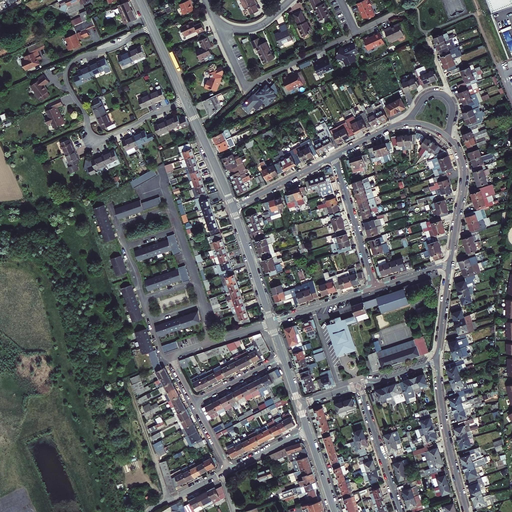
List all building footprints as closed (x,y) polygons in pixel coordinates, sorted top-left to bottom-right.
[(79,0),(82,3),(88,1),(87,0),(60,0),(59,1),(61,5),(60,8),(66,11),(68,5),(79,0)] [(128,0),(122,3),(117,5),(125,23),(137,18),(132,9),(128,0)] [(191,0),(188,0),(181,3),(183,8),(182,9),(184,14),(195,9),(193,6),(192,3),(193,3),(191,0)] [(254,0),(241,0),(245,8),(247,8),(249,10),(251,14),(258,11),(255,5),(256,4),(254,0)] [(310,0),(319,20),(329,15),(323,3),(321,4),(319,0),(310,0)] [(368,0),(367,0),(362,0),(356,2),(359,9),(360,9),(361,10),(361,11),(361,12),(360,13),(362,18),(366,16),(366,17),(368,18),(373,16),(371,11),(371,9),(370,5),(371,5),(369,0),(368,0)] [(511,0),(487,0),(493,15),(511,7),(511,0)] [(90,18),(86,10),(79,13),(81,16),(83,21),(90,18)] [(297,12),(294,14),(298,24),(297,25),(302,36),(312,31),(309,26),(306,21),(305,21),(301,11),(297,12)] [(71,20),(73,25),(83,21),(81,16),(71,20)] [(75,32),(65,37),(68,44),(66,45),(68,50),(70,49),(70,50),(80,45),(79,42),(77,41),(78,39),(84,36),(88,34),(85,28),(94,24),(91,17),(90,18),(83,21),(73,25),(72,26),(75,32)] [(194,21),(182,26),(186,35),(198,30),(199,32),(205,29),(202,22),(196,25),(195,23),(194,21)] [(386,27),(382,29),(387,40),(400,34),(395,23),(391,25),(392,27),(389,28),(387,29),(386,27)] [(278,32),(274,33),(280,45),(284,43),(285,45),(289,43),(290,44),(293,42),(292,39),(285,24),(279,26),(281,31),(280,32),(278,32)] [(376,46),(383,42),(382,39),(379,32),(372,34),(373,35),(370,36),(368,37),(368,36),(362,38),(365,44),(367,50),(376,45),(376,46)] [(435,40),(436,43),(448,38),(450,38),(449,35),(444,37),(443,33),(443,34),(442,33),(434,36),(434,37),(435,40)] [(208,36),(200,40),(203,47),(196,50),(200,59),(204,57),(205,59),(209,58),(209,60),(215,57),(213,53),(212,54),(210,49),(209,47),(212,46),(208,36)] [(258,38),(251,41),(254,47),(256,46),(263,63),(273,58),(266,41),(263,43),(261,44),(258,38)] [(439,49),(440,52),(452,48),(448,38),(436,43),(437,46),(438,49),(439,49)] [(39,63),(37,59),(36,55),(38,54),(37,50),(36,50),(45,46),(42,39),(27,46),(30,53),(24,56),(26,59),(21,61),(25,70),(39,63)] [(132,48),(129,50),(133,59),(144,54),(141,46),(136,48),(133,49),(132,48)] [(356,49),(355,46),(349,49),(349,48),(347,49),(348,50),(346,50),(345,51),(340,49),(337,59),(344,61),(344,62),(343,63),(345,65),(346,66),(356,62),(353,55),(358,52),(356,49)] [(452,48),(440,52),(442,56),(441,56),(442,58),(443,62),(456,57),(454,52),(455,51),(454,47),(452,48)] [(121,65),(133,59),(129,50),(125,52),(126,53),(121,54),(118,56),(121,65)] [(144,54),(133,59),(134,62),(134,63),(146,58),(144,54)] [(447,70),(451,68),(459,65),(456,57),(443,62),(445,66),(446,68),(446,67),(447,70)] [(92,63),(88,64),(93,74),(104,69),(106,73),(111,71),(105,58),(97,62),(92,64),(92,63)] [(333,69),(329,59),(322,62),(323,63),(322,64),(320,64),(320,63),(314,66),(319,76),(333,69)] [(471,61),(459,65),(451,68),(452,73),(461,69),(462,72),(464,75),(477,71),(476,68),(474,68),(471,61)] [(81,79),(93,74),(88,64),(85,66),(85,67),(81,69),(77,70),(79,74),(73,77),(77,84),(83,82),(81,79)] [(415,69),(421,84),(425,83),(428,82),(431,81),(425,67),(424,65),(415,69)] [(425,67),(431,81),(434,80),(436,79),(437,78),(434,69),(433,70),(431,65),(425,67)] [(214,69),(210,71),(212,77),(211,80),(208,79),(207,82),(205,86),(210,88),(210,87),(217,90),(222,77),(222,75),(226,73),(224,70),(223,67),(215,70),(214,69)] [(297,73),(298,74),(302,84),(306,82),(301,71),(297,73)] [(458,84),(460,88),(471,84),(470,81),(477,78),(476,74),(478,74),(477,71),(464,75),(465,78),(466,81),(458,84)] [(43,74),(39,77),(40,79),(35,82),(30,86),(36,93),(34,94),(38,98),(39,98),(41,101),(49,95),(47,92),(48,91),(46,88),(43,85),(48,81),(43,74)] [(302,84),(298,74),(294,76),(293,77),(292,74),(284,78),(290,89),(302,84)] [(412,88),(408,78),(407,76),(406,74),(404,75),(405,79),(402,80),(402,81),(401,82),(404,90),(406,90),(410,89),(412,88)] [(410,77),(408,78),(412,88),(415,87),(417,86),(418,85),(415,76),(413,77),(413,76),(410,77)] [(460,95),(462,98),(475,93),(477,92),(478,92),(474,82),(471,84),(460,88),(459,88),(460,90),(459,91),(460,95)] [(262,89),(260,87),(251,97),(244,106),(244,109),(246,111),(249,111),(252,108),(255,110),(258,110),(265,102),(268,104),(270,103),(271,104),(278,96),(274,92),(275,91),(267,84),(262,89)] [(157,90),(150,93),(154,103),(158,102),(157,101),(161,99),(165,97),(159,85),(155,86),(157,90)] [(154,103),(150,93),(138,98),(142,107),(147,105),(150,104),(151,105),(154,103)] [(475,93),(462,98),(463,102),(464,104),(472,101),(474,104),(475,104),(480,102),(479,98),(477,99),(475,93)] [(216,95),(203,101),(207,110),(210,117),(212,116),(221,107),(216,95)] [(94,114),(96,117),(106,113),(100,101),(98,96),(92,98),(95,104),(92,105),(93,109),(95,113),(94,114)] [(382,105),(384,109),(387,107),(391,115),(400,110),(399,110),(401,109),(404,107),(400,98),(399,98),(398,96),(382,105)] [(63,104),(60,97),(48,102),(50,108),(46,110),(48,116),(45,118),(47,124),(51,122),(53,127),(65,122),(63,116),(61,117),(59,113),(57,107),(63,104)] [(465,115),(466,118),(477,113),(476,113),(475,113),(472,105),(465,108),(466,111),(464,112),(465,115)] [(375,110),(374,111),(379,121),(383,119),(386,117),(382,109),(377,112),(375,110)] [(379,121),(374,111),(372,112),(373,114),(369,116),(366,111),(363,112),(366,116),(366,118),(370,125),(374,123),(379,121)] [(481,112),(479,113),(477,113),(477,114),(476,115),(479,124),(484,122),(481,112)] [(111,124),(106,113),(96,117),(97,121),(98,120),(100,124),(102,128),(106,126),(107,130),(115,126),(113,123),(111,124)] [(467,121),(469,126),(479,123),(476,115),(477,114),(477,113),(466,118),(467,121)] [(165,119),(169,129),(181,124),(182,127),(189,124),(185,115),(179,118),(177,115),(172,117),(169,118),(168,117),(165,119)] [(361,130),(357,121),(356,120),(354,116),(345,120),(346,122),(348,126),(352,135),(357,133),(361,130)] [(366,116),(357,121),(361,130),(365,128),(369,126),(365,119),(366,118),(366,116)] [(169,129),(165,119),(161,120),(162,121),(157,123),(154,125),(158,134),(169,129)] [(352,135),(348,126),(346,122),(336,127),(341,135),(344,139),(348,137),(352,135)] [(320,139),(325,149),(330,147),(333,145),(329,137),(332,136),(325,123),(321,125),(324,131),(318,134),(320,139)] [(480,126),(479,124),(469,127),(470,130),(464,132),(464,134),(465,137),(466,140),(475,136),(475,134),(473,129),(480,126)] [(341,135),(336,127),(330,130),(332,134),(334,133),(338,142),(341,141),(344,139),(341,135)] [(216,144),(226,139),(231,137),(232,136),(228,128),(223,130),(223,132),(213,136),(214,140),(216,144)] [(154,137),(151,132),(147,134),(145,130),(140,132),(137,134),(136,133),(133,134),(139,148),(142,146),(141,142),(149,139),(154,137)] [(477,144),(478,146),(485,143),(484,140),(478,142),(477,139),(491,134),(490,131),(479,135),(478,135),(475,136),(466,140),(467,143),(468,146),(469,145),(469,147),(477,144)] [(414,142),(414,133),(410,134),(408,134),(408,133),(403,134),(404,144),(405,144),(409,143),(414,142)] [(423,135),(420,133),(414,133),(414,142),(422,147),(417,153),(420,155),(422,152),(423,151),(425,148),(430,140),(423,135)] [(139,148),(133,134),(129,136),(129,137),(126,139),(122,141),(127,152),(135,149),(139,148)] [(388,136),(391,145),(398,144),(398,145),(402,144),(404,144),(403,134),(397,135),(396,135),(388,136)] [(244,141),(247,148),(255,144),(253,138),(244,141)] [(69,139),(60,142),(65,154),(75,149),(74,146),(72,146),(71,143),(69,139)] [(229,147),(226,139),(216,144),(218,148),(220,151),(229,147)] [(322,150),(325,149),(320,139),(319,140),(318,139),(316,141),(317,143),(315,144),(315,145),(319,152),(322,150)] [(435,143),(430,140),(425,148),(426,149),(430,152),(430,151),(434,154),(436,153),(442,149),(437,145),(435,144),(435,143)] [(383,143),(378,144),(382,155),(384,155),(384,153),(388,152),(387,149),(390,148),(388,141),(383,143)] [(249,153),(243,142),(235,145),(240,157),(249,153)] [(304,160),(308,158),(306,154),(305,154),(302,148),(300,149),(301,150),(298,152),(293,142),(289,144),(289,145),(293,151),(294,154),(299,163),(304,160)] [(316,153),(311,142),(303,146),(303,145),(301,147),(302,148),(305,154),(306,154),(308,158),(313,155),(316,153)] [(179,147),(180,153),(183,152),(186,159),(194,156),(192,150),(190,143),(179,147)] [(472,158),(482,155),(480,149),(486,147),(485,143),(478,146),(479,148),(470,152),(471,155),(472,158)] [(382,155),(378,144),(370,147),(367,148),(370,158),(380,155),(380,156),(382,155)] [(77,153),(75,149),(65,154),(70,165),(68,166),(71,172),(78,169),(76,163),(79,161),(77,157),(76,153),(77,153)] [(106,152),(102,153),(107,163),(118,158),(114,149),(109,152),(106,153),(106,152)] [(445,151),(442,149),(436,153),(439,162),(438,162),(438,164),(449,160),(448,157),(447,154),(446,155),(445,151)] [(230,162),(235,160),(234,157),(231,150),(221,155),(223,160),(225,165),(226,164),(230,162)] [(95,168),(107,163),(102,153),(99,155),(99,156),(95,158),(91,160),(85,159),(84,169),(88,169),(87,173),(91,173),(96,171),(95,168)] [(299,163),(294,154),(289,156),(288,153),(284,156),(285,157),(290,167),(294,165),(299,163)] [(360,156),(355,157),(358,168),(360,167),(359,166),(364,165),(363,162),(367,161),(365,154),(360,156)] [(475,164),(476,168),(483,165),(482,163),(484,162),(482,155),(472,158),(475,164)] [(182,160),(185,167),(197,163),(196,160),(194,156),(186,159),(183,160),(182,160)] [(290,167),(285,157),(283,158),(284,159),(276,163),(281,172),(285,170),(290,167)] [(358,168),(355,157),(347,160),(345,160),(347,167),(351,166),(352,169),(351,169),(352,171),(356,170),(356,169),(358,168)] [(230,162),(226,164),(228,170),(230,175),(238,172),(245,169),(243,164),(238,166),(235,160),(230,162)] [(438,164),(439,165),(440,165),(443,173),(447,172),(453,170),(451,164),(449,160),(438,164)] [(187,174),(199,170),(198,167),(197,163),(185,167),(187,174)] [(277,174),(281,172),(276,163),(269,167),(266,168),(267,169),(269,173),(270,173),(272,177),(277,174)] [(171,164),(165,166),(167,173),(171,172),(173,171),(171,164)] [(475,174),(476,177),(485,174),(483,165),(476,168),(476,170),(474,170),(475,174)] [(153,169),(130,182),(134,189),(157,176),(153,169)] [(270,178),(272,177),(270,173),(269,173),(267,169),(264,170),(262,171),(266,180),(270,178)] [(187,174),(190,181),(202,177),(200,173),(199,170),(187,174)] [(240,175),(238,172),(230,175),(233,183),(235,187),(245,182),(245,180),(242,181),(241,179),(242,178),(240,175)] [(424,190),(434,187),(450,182),(449,177),(447,172),(443,173),(434,176),(436,182),(423,186),(424,190)] [(485,174),(476,177),(478,183),(479,187),(488,184),(485,174)] [(257,185),(264,182),(261,175),(254,178),(257,185)] [(316,178),(319,189),(321,197),(324,196),(333,193),(330,183),(326,184),(325,180),(324,176),(320,177),(316,178)] [(192,188),(204,184),(203,180),(202,177),(190,181),(192,188)] [(352,187),(354,192),(364,189),(368,188),(365,177),(351,182),(352,187)] [(319,189),(316,178),(308,181),(304,182),(306,190),(312,189),(314,188),(317,187),(317,189),(319,189)] [(245,182),(235,187),(237,190),(238,194),(246,190),(246,189),(247,189),(246,187),(248,186),(246,181),(245,182)] [(450,182),(434,187),(435,193),(443,191),(443,192),(452,189),(451,188),(452,188),(451,185),(450,182)] [(206,190),(204,184),(192,188),(195,199),(208,195),(206,190)] [(475,199),(484,196),(482,189),(489,187),(488,184),(479,187),(475,188),(476,191),(472,192),(474,196),(475,199)] [(296,189),(292,190),(296,200),(297,203),(302,201),(301,199),(305,198),(302,187),(296,189)] [(364,189),(354,192),(355,197),(356,198),(357,202),(357,201),(373,197),(370,187),(368,188),(364,189)] [(296,200),(292,190),(290,191),(287,192),(290,202),(291,207),(297,205),(297,203),(296,200)] [(290,202),(287,192),(283,193),(287,208),(291,207),(290,202)] [(333,193),(324,196),(327,203),(327,206),(337,203),(335,198),(333,193)] [(436,196),(435,193),(417,199),(418,202),(436,196)] [(493,204),(490,194),(484,196),(487,206),(493,204)] [(199,210),(211,206),(210,201),(208,195),(195,199),(199,210)] [(481,208),(487,206),(484,196),(475,199),(476,202),(477,206),(481,205),(481,208)] [(359,207),(360,211),(370,208),(372,207),(374,206),(371,197),(357,201),(359,207)] [(434,205),(435,207),(446,203),(445,200),(444,197),(435,200),(436,204),(434,205)] [(115,209),(118,220),(123,218),(127,217),(132,215),(141,212),(144,211),(162,204),(159,198),(141,204),(140,200),(115,209)] [(278,209),(280,208),(283,207),(280,198),(278,199),(274,200),(276,204),(278,209)] [(271,200),(269,201),(271,211),(276,209),(278,209),(276,204),(274,200),(271,200)] [(337,203),(327,206),(324,207),(318,208),(319,211),(328,208),(330,213),(339,210),(338,209),(339,209),(338,206),(337,203)] [(446,203),(435,207),(433,207),(436,216),(440,215),(447,212),(446,209),(448,208),(447,206),(446,203)] [(102,234),(105,243),(116,239),(114,235),(113,231),(111,226),(110,222),(109,219),(107,214),(105,209),(104,206),(94,209),(96,218),(99,226),(102,234)] [(202,217),(205,216),(214,213),(213,210),(211,206),(199,210),(202,217)] [(490,216),(487,206),(481,208),(480,208),(481,211),(478,212),(480,219),(484,218),(490,216)] [(370,208),(360,211),(361,214),(362,217),(363,218),(372,215),(371,214),(372,214),(370,210),(370,208)] [(481,211),(480,208),(469,212),(470,215),(469,215),(470,219),(471,222),(480,219),(478,212),(481,211)] [(329,214),(330,215),(332,222),(330,222),(331,224),(342,221),(341,216),(339,211),(329,214)] [(207,223),(216,220),(215,217),(214,213),(205,216),(202,217),(204,224),(207,223)] [(248,221),(249,224),(261,220),(262,220),(261,217),(257,219),(256,217),(257,217),(256,215),(255,215),(255,214),(247,217),(248,221)] [(430,228),(431,227),(443,224),(441,220),(440,215),(436,216),(424,220),(425,223),(428,222),(429,226),(428,226),(428,228),(430,228)] [(480,219),(471,222),(472,226),(474,231),(483,229),(487,227),(484,218),(480,219)] [(373,219),(364,222),(365,225),(366,229),(375,226),(373,219)] [(207,223),(211,236),(220,233),(218,227),(216,220),(207,223)] [(261,220),(249,224),(252,233),(255,239),(263,236),(260,228),(261,228),(260,225),(259,226),(258,223),(262,222),(261,220)] [(335,233),(345,230),(344,225),(342,221),(331,224),(332,226),(333,226),(335,233)] [(443,224),(431,227),(432,229),(433,228),(436,235),(445,232),(444,228),(443,224)] [(377,232),(375,226),(366,229),(367,232),(368,235),(377,232)] [(484,232),(483,229),(474,231),(472,232),(473,236),(465,239),(465,241),(466,245),(479,240),(481,240),(479,234),(484,232)] [(336,240),(337,242),(348,239),(346,234),(346,233),(345,230),(335,233),(338,240),(336,240)] [(212,250),(225,246),(223,240),(220,233),(211,236),(208,237),(212,250)] [(137,250),(134,251),(138,262),(172,250),(174,256),(181,253),(174,234),(167,237),(168,240),(163,242),(154,245),(147,247),(137,250)] [(436,235),(427,238),(429,245),(428,245),(428,247),(439,244),(438,239),(436,235)] [(263,236),(255,239),(256,243),(258,248),(269,244),(268,242),(267,242),(265,238),(266,238),(265,236),(263,236)] [(370,243),(372,247),(381,244),(378,237),(369,240),(370,243)] [(349,242),(348,239),(337,242),(337,244),(339,244),(341,252),(350,249),(349,245),(350,244),(349,242)] [(479,240),(466,245),(468,249),(470,254),(479,251),(478,250),(482,249),(479,240)] [(269,244),(258,248),(259,253),(261,257),(270,254),(269,251),(270,250),(268,246),(269,246),(269,244)] [(381,244),(372,247),(373,250),(374,253),(383,250),(381,244)] [(441,249),(439,244),(428,247),(426,248),(422,249),(423,252),(426,251),(426,252),(431,250),(433,257),(442,254),(441,249)] [(212,258),(214,258),(227,253),(226,249),(225,246),(212,250),(209,251),(211,256),(210,257),(210,259),(212,258)] [(217,264),(230,260),(228,257),(227,253),(214,258),(212,258),(214,262),(216,262),(217,264)] [(271,257),(270,254),(261,257),(263,262),(264,266),(275,262),(275,260),(273,261),(272,257),(271,257)] [(390,260),(393,269),(397,268),(399,267),(400,268),(412,264),(408,254),(402,257),(401,256),(390,260)] [(462,267),(479,262),(477,255),(469,258),(468,255),(459,258),(460,262),(462,267)] [(111,260),(117,277),(127,273),(126,269),(123,259),(121,256),(111,260)] [(393,269),(390,260),(386,261),(385,258),(378,261),(379,264),(376,265),(379,275),(386,273),(386,272),(388,271),(390,270),(390,271),(393,270),(393,269)] [(217,264),(220,276),(233,271),(231,265),(230,260),(217,264)] [(275,262),(264,266),(265,270),(266,272),(269,271),(270,275),(277,273),(274,265),(276,264),(275,262)] [(479,262),(462,267),(464,272),(465,276),(475,274),(482,271),(479,262)] [(145,281),(148,292),(153,290),(161,287),(168,285),(177,282),(182,280),(183,283),(190,280),(185,266),(178,268),(178,269),(145,281)] [(358,279),(354,276),(351,266),(347,267),(348,271),(353,283),(355,282),(359,281),(358,279)] [(220,276),(224,286),(237,282),(235,277),(233,271),(220,276)] [(347,285),(353,283),(348,271),(337,275),(341,287),(347,285)] [(457,285),(458,289),(469,286),(475,284),(473,277),(476,276),(475,274),(465,276),(466,279),(456,283),(457,285)] [(433,284),(431,277),(407,286),(376,297),(379,304),(382,312),(408,302),(404,292),(411,289),(412,292),(433,284)] [(337,278),(327,282),(330,291),(336,289),(340,288),(337,278)] [(226,293),(227,293),(239,289),(238,286),(237,282),(224,286),(226,293)] [(327,293),(330,291),(327,282),(321,284),(324,293),(327,293)] [(121,289),(133,323),(143,319),(141,314),(138,304),(133,290),(132,285),(121,289)] [(273,291),(274,295),(283,292),(280,285),(271,288),(273,291)] [(290,290),(292,294),(295,303),(300,302),(307,299),(304,290),(302,286),(302,285),(290,290)] [(318,295),(315,286),(304,290),(307,299),(313,297),(318,295)] [(461,296),(470,293),(468,288),(470,287),(469,286),(458,289),(460,293),(461,296)] [(228,301),(242,296),(240,292),(239,289),(227,293),(228,296),(225,298),(227,301),(228,301)] [(283,292),(274,295),(276,301),(278,305),(285,303),(283,299),(285,298),(283,292)] [(472,298),(470,293),(461,296),(462,300),(463,303),(473,299),(473,298),(472,298)] [(218,304),(220,303),(217,296),(209,299),(212,306),(218,304)] [(230,302),(232,307),(244,303),(243,299),(242,296),(228,301),(228,302),(230,302)] [(366,308),(379,304),(376,297),(367,300),(369,305),(365,307),(366,308)] [(369,305),(367,300),(363,301),(359,303),(353,305),(356,315),(363,312),(365,318),(369,317),(366,308),(365,307),(369,305)] [(238,313),(247,310),(245,307),(244,303),(232,307),(234,315),(238,313)] [(212,306),(214,313),(220,311),(221,311),(218,304),(212,306)] [(455,319),(466,316),(463,309),(453,312),(454,317),(455,319)] [(248,316),(247,310),(238,313),(240,320),(241,324),(250,321),(248,316)] [(155,326),(159,337),(184,328),(201,322),(199,311),(192,314),(183,317),(176,319),(168,322),(159,325),(155,326)] [(221,319),(223,318),(220,311),(214,313),(216,320),(221,319)] [(348,324),(358,321),(356,315),(337,321),(336,317),(331,319),(332,322),(328,324),(338,356),(357,350),(348,324)] [(468,323),(466,316),(455,319),(456,322),(457,326),(468,323)] [(221,319),(216,320),(215,321),(220,334),(226,332),(221,319)] [(308,321),(304,322),(306,330),(308,336),(315,334),(311,320),(308,321)] [(468,323),(457,326),(458,330),(459,333),(470,330),(468,323)] [(287,333),(288,337),(302,332),(299,324),(286,328),(287,333)] [(147,329),(135,333),(143,355),(148,353),(154,369),(161,367),(155,351),(154,351),(153,347),(150,340),(148,333),(147,329)] [(292,345),(293,349),(310,343),(309,339),(305,340),(302,332),(288,337),(290,342),(291,345),(292,345)] [(472,335),(471,332),(456,336),(457,340),(449,342),(451,347),(452,350),(466,345),(471,344),(468,336),(472,335)] [(422,335),(414,338),(380,350),(376,340),(373,341),(376,351),(382,367),(428,351),(422,335)] [(261,359),(260,357),(256,350),(260,348),(259,345),(257,342),(256,340),(254,342),(255,344),(246,349),(247,351),(253,362),(257,360),(261,359)] [(176,342),(162,347),(164,354),(179,348),(176,342)] [(235,349),(235,348),(233,343),(227,345),(230,351),(235,349)] [(303,350),(312,347),(310,343),(293,349),(295,355),(297,360),(305,358),(303,350)] [(222,353),(223,355),(230,351),(227,345),(219,348),(222,353)] [(466,345),(452,350),(454,355),(455,358),(458,357),(459,360),(463,358),(472,355),(471,351),(468,352),(466,345)] [(215,356),(222,353),(219,348),(212,350),(215,356)] [(207,359),(215,356),(212,350),(204,353),(207,359)] [(240,354),(246,366),(250,364),(253,362),(247,351),(240,354)] [(325,358),(323,351),(314,354),(315,359),(316,361),(325,358)] [(382,367),(376,351),(368,354),(374,370),(382,367)] [(200,361),(207,359),(204,353),(197,355),(200,361)] [(243,368),(246,366),(240,354),(233,358),(234,358),(239,370),(243,368)] [(188,362),(191,361),(189,358),(179,361),(183,369),(189,366),(188,362)] [(239,370),(234,358),(226,362),(232,373),(236,371),(239,370)] [(307,365),(305,358),(297,360),(299,367),(300,372),(311,369),(318,367),(316,362),(307,365)] [(465,362),(463,358),(459,360),(447,364),(448,368),(447,368),(448,371),(450,375),(459,372),(456,365),(465,362)] [(224,364),(220,366),(226,377),(229,375),(232,373),(226,362),(225,359),(222,361),(224,364)] [(467,369),(465,362),(456,365),(459,372),(460,371),(467,369)] [(226,377),(220,366),(213,370),(218,380),(222,379),(226,377)] [(212,384),(206,373),(206,372),(201,375),(200,373),(197,367),(195,368),(199,376),(205,387),(209,385),(212,384)] [(160,380),(168,375),(166,372),(164,368),(162,369),(156,372),(160,380)] [(311,369),(300,372),(302,378),(304,384),(313,381),(311,374),(312,374),(311,369)] [(213,370),(206,373),(212,384),(215,382),(218,380),(213,370)] [(320,373),(322,378),(325,387),(334,384),(330,370),(320,373)] [(459,372),(450,375),(451,379),(452,382),(461,378),(459,373),(461,373),(460,371),(459,372)] [(421,374),(417,375),(422,388),(429,386),(424,373),(421,374)] [(265,376),(261,378),(267,390),(272,399),(274,403),(274,404),(281,401),(278,396),(275,398),(270,389),(283,382),(282,378),(276,381),(273,383),(270,377),(269,374),(265,376)] [(131,379),(133,385),(132,385),(135,393),(136,392),(144,388),(142,382),(142,381),(140,375),(131,379)] [(160,388),(172,382),(170,379),(168,375),(160,380),(155,382),(156,386),(158,385),(160,388)] [(422,388),(417,375),(414,376),(411,377),(415,390),(416,395),(423,393),(422,388)] [(201,389),(205,387),(199,376),(191,379),(197,391),(201,389)] [(400,382),(406,400),(407,403),(410,402),(409,398),(416,395),(415,390),(411,377),(407,379),(404,380),(404,381),(400,382)] [(267,390),(261,378),(258,380),(254,382),(260,393),(262,397),(264,396),(263,392),(267,390)] [(461,378),(452,382),(454,388),(455,392),(458,391),(466,389),(464,384),(463,384),(461,378)] [(313,381),(304,384),(306,389),(307,392),(315,389),(313,381)] [(164,396),(164,395),(176,389),(174,386),(172,382),(160,388),(164,396)] [(250,384),(247,385),(253,397),(260,393),(254,382),(250,384)] [(394,383),(390,385),(395,400),(396,403),(406,400),(400,382),(397,383),(396,382),(394,383)] [(253,397),(247,385),(244,387),(240,389),(246,401),(253,397)] [(383,387),(386,396),(388,402),(392,400),(394,405),(397,404),(396,403),(395,400),(390,385),(387,386),(383,387)] [(388,402),(386,396),(383,387),(379,388),(377,389),(378,391),(374,393),(377,400),(381,399),(383,403),(388,402)] [(144,388),(136,392),(138,396),(145,392),(144,388)] [(168,401),(179,396),(177,393),(176,389),(164,395),(168,402),(168,401)] [(246,401),(240,389),(237,391),(233,392),(239,404),(240,405),(246,401)] [(452,405),(463,401),(463,400),(461,400),(458,391),(455,392),(449,394),(451,400),(452,405)] [(239,404),(233,392),(230,394),(226,396),(231,404),(232,408),(239,404)] [(141,404),(148,400),(148,399),(146,395),(139,399),(141,404)] [(168,401),(172,409),(183,403),(181,399),(179,396),(168,401)] [(232,408),(231,404),(226,396),(223,398),(220,399),(224,408),(225,410),(225,411),(232,408)] [(348,399),(344,401),(348,412),(356,409),(352,398),(348,399)] [(224,408),(220,399),(216,401),(213,403),(218,414),(225,410),(224,408)] [(286,399),(275,405),(277,409),(288,403),(286,399)] [(348,413),(348,412),(344,401),(339,402),(336,404),(340,416),(348,413)] [(463,401),(452,405),(453,408),(454,411),(464,408),(462,403),(464,402),(463,401)] [(175,415),(186,410),(185,407),(183,403),(172,409),(175,415)] [(218,414),(213,403),(208,406),(205,407),(202,409),(208,420),(211,418),(212,419),(219,415),(218,414)] [(145,414),(151,410),(151,407),(149,405),(142,408),(145,414)] [(324,415),(320,405),(313,408),(315,414),(316,418),(324,415)] [(419,411),(420,416),(429,414),(430,413),(428,408),(419,411)] [(458,423),(469,419),(467,413),(466,414),(464,408),(454,411),(457,418),(458,423)] [(178,423),(181,421),(190,417),(188,413),(186,410),(175,415),(174,416),(178,423)] [(289,414),(281,418),(288,430),(292,427),(295,426),(289,414)] [(429,414),(420,416),(417,418),(420,427),(423,426),(433,423),(432,419),(431,416),(430,417),(429,414)] [(324,415),(316,418),(318,422),(319,425),(326,423),(324,415)] [(190,417),(181,421),(185,429),(194,424),(192,421),(190,417)] [(274,421),(281,433),(284,431),(288,430),(281,418),(274,421)] [(469,419),(458,423),(459,426),(455,428),(456,431),(457,434),(468,431),(468,430),(466,430),(464,425),(474,422),(472,418),(469,419)] [(267,425),(268,426),(274,437),(277,435),(281,433),(274,421),(267,425)] [(326,423),(319,425),(321,430),(322,435),(329,433),(326,423)] [(423,432),(424,433),(435,430),(434,427),(433,423),(423,426),(425,431),(423,432)] [(195,428),(194,424),(185,429),(189,436),(197,432),(195,428)] [(215,434),(226,428),(223,424),(212,429),(215,434)] [(274,437),(268,426),(261,429),(267,440),(270,439),(274,437)] [(264,442),(267,440),(261,429),(254,433),(260,444),(264,442)] [(353,432),(356,440),(365,437),(364,433),(363,429),(353,432)] [(228,433),(226,430),(216,435),(218,439),(225,435),(228,439),(230,438),(228,433)] [(436,433),(435,430),(424,433),(424,435),(426,435),(428,440),(437,437),(436,433)] [(468,431),(457,434),(459,438),(459,441),(469,438),(467,433),(469,432),(468,431)] [(192,447),(194,445),(195,445),(202,441),(200,436),(197,432),(189,436),(185,438),(190,447),(192,447)] [(386,439),(388,443),(397,440),(397,439),(395,439),(394,437),(393,432),(385,435),(386,439)] [(248,437),(253,448),(256,446),(260,444),(254,433),(247,437),(248,437)] [(329,433),(322,435),(324,441),(326,446),(333,444),(329,433)] [(250,449),(253,448),(248,437),(241,441),(242,443),(246,451),(250,449)] [(367,442),(365,437),(356,440),(354,441),(344,444),(345,447),(352,445),(352,446),(356,445),(357,449),(359,448),(361,455),(368,453),(365,446),(368,445),(367,442)] [(469,438),(459,441),(461,445),(462,448),(473,445),(472,443),(471,444),(469,438)] [(496,451),(505,448),(502,438),(493,441),(496,451)] [(234,444),(235,446),(239,455),(243,453),(246,451),(242,443),(241,441),(240,439),(233,443),(234,444)] [(393,450),(395,457),(402,455),(400,448),(398,448),(397,445),(396,442),(398,442),(397,440),(388,443),(389,448),(390,451),(393,450)] [(164,449),(161,441),(153,445),(157,453),(164,449)] [(423,452),(426,460),(441,455),(439,450),(438,446),(435,447),(433,443),(413,450),(414,454),(423,452)] [(301,444),(288,448),(286,448),(284,449),(286,454),(290,453),(305,448),(305,447),(305,446),(304,445),(302,444),(301,444)] [(327,450),(329,455),(336,452),(333,444),(326,446),(327,450)] [(239,455),(235,446),(228,450),(232,459),(236,457),(239,455)] [(289,455),(291,462),(292,462),(294,461),(308,457),(307,453),(305,449),(305,448),(290,453),(286,454),(286,456),(289,455)] [(166,454),(164,449),(157,453),(159,458),(166,454)] [(277,453),(280,459),(286,456),(286,454),(284,449),(277,453)] [(464,464),(474,460),(474,459),(472,460),(469,450),(463,452),(465,456),(461,457),(462,461),(464,464)] [(336,452),(329,455),(331,462),(333,466),(343,463),(350,460),(349,457),(339,461),(336,452)] [(270,456),(273,462),(280,459),(277,453),(270,456)] [(354,472),(355,475),(376,468),(374,463),(373,459),(370,460),(368,454),(357,458),(361,470),(354,472)] [(424,470),(426,475),(427,475),(439,470),(442,470),(440,464),(444,463),(443,460),(441,455),(426,460),(429,468),(424,470)] [(209,456),(202,460),(202,461),(203,463),(207,471),(212,469),(215,467),(209,456)] [(296,473),(312,467),(310,462),(308,457),(294,461),(292,462),(296,473)] [(396,467),(397,472),(406,469),(406,467),(404,467),(404,465),(402,460),(394,463),(396,467)] [(474,460),(464,464),(465,467),(466,470),(475,467),(473,463),(475,462),(474,460)] [(171,476),(166,462),(159,464),(170,494),(173,492),(176,491),(172,479),(171,476)] [(207,471),(203,463),(197,467),(201,475),(204,473),(207,471)] [(343,463),(333,466),(335,472),(336,477),(343,475),(346,473),(349,471),(347,470),(346,471),(343,463)] [(197,476),(201,475),(197,467),(196,465),(195,464),(188,467),(194,478),(197,476)] [(182,473),(187,482),(190,480),(194,478),(188,467),(181,471),(182,473)] [(295,476),(297,482),(315,476),(314,472),(312,467),(296,473),(289,475),(290,478),(295,476)] [(470,481),(478,478),(477,474),(479,474),(478,472),(477,473),(475,467),(466,470),(468,476),(470,481)] [(377,473),(376,468),(355,475),(355,477),(362,475),(364,481),(369,479),(371,483),(378,481),(376,477),(379,476),(377,473)] [(264,471),(257,474),(260,482),(273,477),(271,469),(264,471)] [(400,480),(408,477),(406,473),(405,471),(407,470),(406,469),(397,472),(398,475),(400,480)] [(439,470),(427,475),(429,480),(433,478),(436,486),(448,482),(446,477),(445,474),(441,475),(439,470)] [(171,476),(172,479),(182,473),(181,471),(171,476)] [(182,484),(187,482),(182,473),(172,479),(175,488),(182,484)] [(343,475),(336,477),(338,482),(339,485),(346,483),(349,482),(348,479),(345,480),(343,475)] [(297,482),(299,488),(317,482),(316,479),(315,476),(297,482)] [(478,478),(470,481),(471,485),(469,486),(470,489),(472,492),(482,489),(482,487),(480,488),(479,483),(480,482),(478,478)] [(482,489),(488,487),(485,480),(480,482),(479,483),(480,488),(482,487),(482,489)] [(284,499),(316,489),(318,488),(319,488),(318,485),(317,482),(299,488),(296,488),(285,492),(282,493),(284,499)] [(346,483),(339,485),(341,491),(343,496),(350,494),(353,493),(350,482),(349,482),(346,483)] [(448,482),(436,486),(434,487),(437,495),(451,491),(450,487),(448,482)] [(406,499),(419,495),(416,486),(403,491),(404,494),(406,499)] [(212,489),(208,491),(214,504),(225,498),(221,487),(215,490),(215,488),(212,489)] [(277,488),(276,489),(280,500),(280,501),(282,500),(284,499),(282,493),(281,490),(280,487),(277,488)] [(370,493),(372,499),(383,495),(381,492),(380,487),(373,489),(374,492),(370,493)] [(306,501),(303,502),(301,503),(302,506),(310,503),(310,504),(322,500),(321,496),(319,495),(318,496),(317,493),(316,489),(284,499),(285,502),(299,498),(300,499),(302,498),(304,497),(306,501)] [(482,489),(472,492),(473,495),(474,499),(483,496),(481,491),(483,490),(482,489)] [(203,509),(214,504),(208,491),(202,494),(196,497),(203,509)] [(351,497),(350,494),(343,496),(345,502),(347,507),(357,504),(354,495),(351,497)] [(496,503),(493,494),(483,496),(485,501),(487,501),(487,502),(488,501),(489,505),(496,503)] [(384,499),(383,495),(372,499),(373,500),(375,507),(376,506),(385,503),(384,499)] [(419,495),(406,499),(408,504),(409,507),(412,506),(414,511),(423,509),(419,495)] [(483,496),(474,499),(475,504),(477,509),(489,505),(488,501),(487,502),(487,501),(485,501),(483,496)] [(196,511),(203,509),(196,497),(191,500),(189,501),(190,504),(184,507),(185,511),(196,511)] [(310,503),(302,506),(303,509),(305,508),(306,511),(324,511),(326,511),(325,508),(324,506),(322,500),(310,504),(310,503)] [(452,511),(456,511),(455,507),(453,502),(443,506),(444,511),(441,511),(452,511)] [(388,511),(387,509),(385,503),(376,506),(375,507),(376,511),(388,511)]
